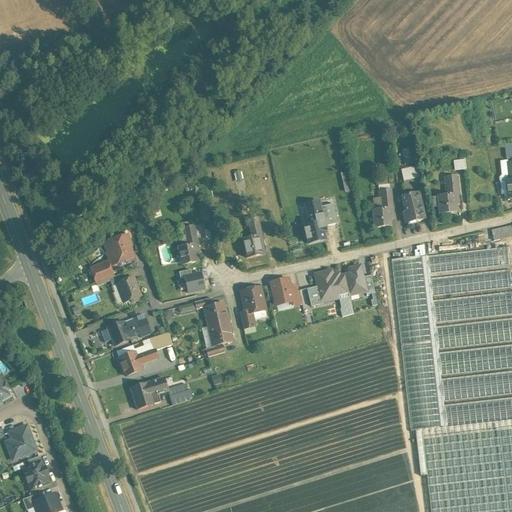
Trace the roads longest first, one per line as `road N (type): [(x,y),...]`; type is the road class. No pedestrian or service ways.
road 1 (residential): [(511,218),(228,281)]
road 2 (primary): [(29,268),(121,511)]
road 3 (residential): [(75,511),(42,424),(30,413),(0,419)]
